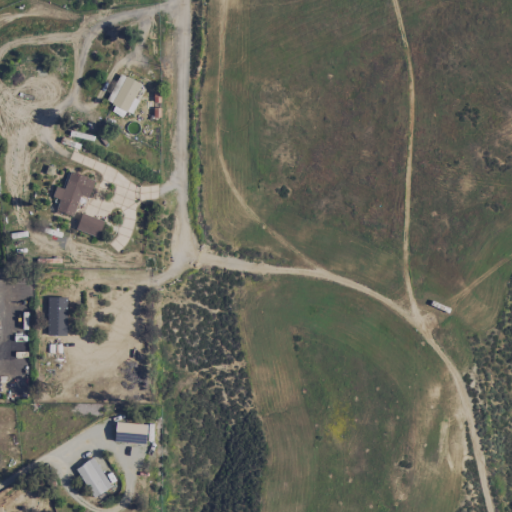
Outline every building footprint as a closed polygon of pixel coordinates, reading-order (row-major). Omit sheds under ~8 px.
[(127,112),(140,83),(119,74),(106,102),(127,112)] [(93,178),(67,172),(63,188),(54,186),(52,197),(58,199),(55,213),(73,217),(78,196),(88,198),(93,178)] [(75,229),(97,237),(103,221),(81,213),(75,229)] [(66,297),(47,297),(46,335),(66,336),(66,297)] [(92,498),(110,487),(92,458),(74,469),(92,498)]
